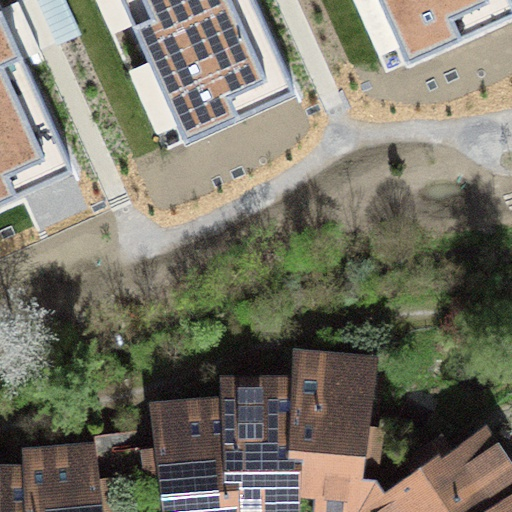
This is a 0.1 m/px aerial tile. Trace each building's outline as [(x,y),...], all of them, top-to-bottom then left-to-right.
[(253,0),(127,0),(191,136),(294,89),(253,0)] [(511,0),(390,0),(417,57),(511,13),(511,0)] [(0,14),(0,202),(72,169),(0,14)] [(304,354),(303,381),(307,511),(369,511),(387,487),(379,481),(380,362),(304,354)] [(231,380),(232,403),(243,511),(307,511),(303,381),(231,380)] [(169,408),(174,511),(243,511),(232,403),(169,408)] [(369,511),(496,511),(511,502),(511,444),(498,425),(399,497),(387,487),(369,511)] [(40,452),(40,470),(40,511),(116,511),(116,451),(40,452)] [(0,470),(0,511),(40,511),(40,470),(0,470)] [(511,511),(511,502),(496,511),(511,511)]
